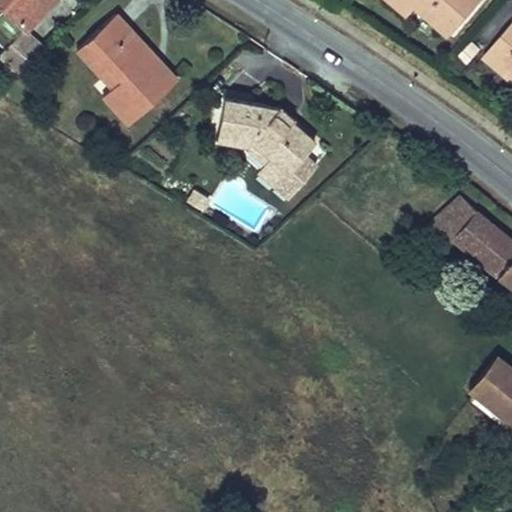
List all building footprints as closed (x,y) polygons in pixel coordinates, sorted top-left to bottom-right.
[(44,0),(0,0),(0,31),(2,33),(17,18),(21,23),(44,0)] [(393,0),(397,3),(399,0),(417,0),(443,21),(459,0),(393,0)] [(402,0),(437,28),(443,21),(417,0),(402,0)] [(511,10),(502,2),(496,8),(510,21),(511,19),(511,10)] [(511,19),(510,21),(496,8),(466,42),(479,54),(489,44),(502,56),(511,64),(511,19)] [(120,15),(92,40),(123,76),(110,88),(100,97),(128,128),(174,87),(149,58),(155,53),(120,15)] [(123,76),(92,40),(78,52),(110,88),(123,76)] [(489,44),(479,54),(493,66),(502,56),(489,44)] [(291,118),(293,116),(278,103),(276,105),(221,95),(215,137),(247,144),(249,137),(270,155),(260,168),(289,192),(315,160),(303,150),(313,137),(291,118)] [(511,236),(456,191),(423,222),(434,230),(441,222),(511,281),(511,236)] [(511,422),(511,369),(493,354),(467,386),(511,422)]
